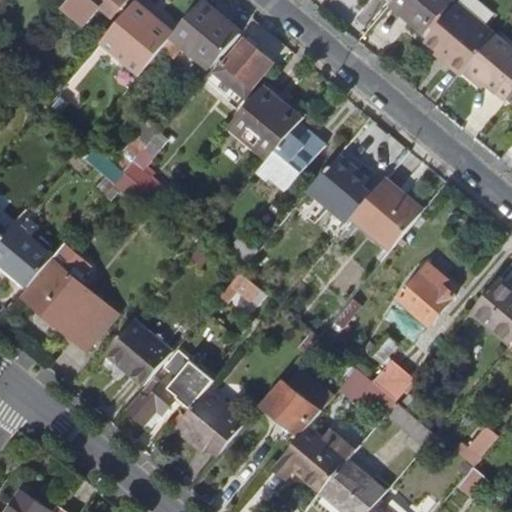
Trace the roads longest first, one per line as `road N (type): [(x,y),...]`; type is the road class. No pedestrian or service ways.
road 1 (residential): [(511,200),(273,0)]
road 2 (residential): [(171,511),(25,389)]
